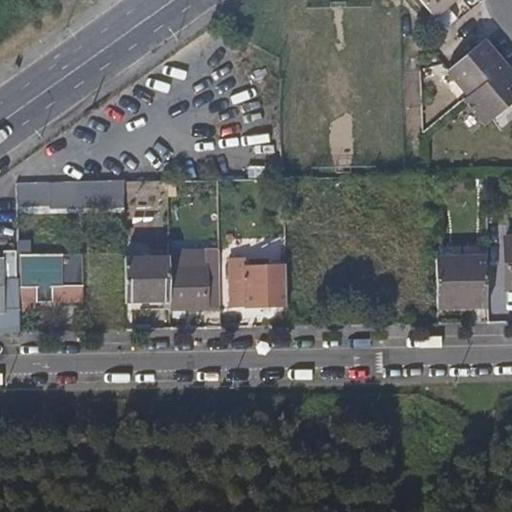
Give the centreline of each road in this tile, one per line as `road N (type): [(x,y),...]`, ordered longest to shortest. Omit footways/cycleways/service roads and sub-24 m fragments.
road 1 (residential): [(511,359),(0,367)]
road 2 (primary): [(179,0),(0,124)]
